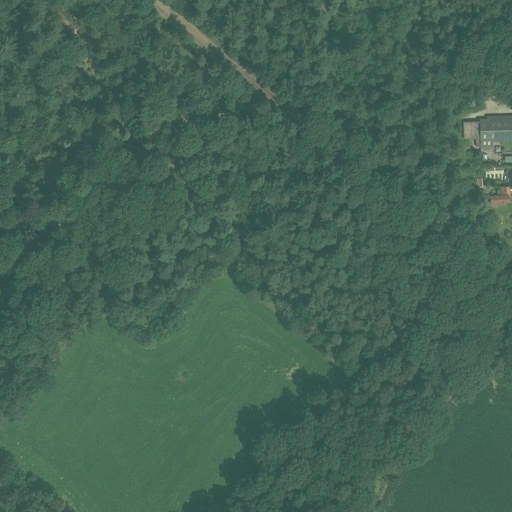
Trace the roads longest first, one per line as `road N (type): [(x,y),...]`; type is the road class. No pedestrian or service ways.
road 1 (track): [(158,0),(511,292)]
road 2 (track): [(511,328),(461,335),(340,382),(282,425),(209,511)]
road 3 (track): [(292,110),(353,0)]
